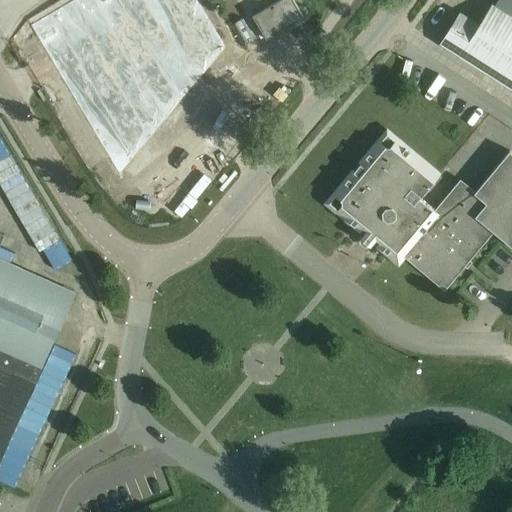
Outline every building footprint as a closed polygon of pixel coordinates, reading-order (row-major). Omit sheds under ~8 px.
[(277,0),(252,15),(266,38),(303,16),(293,0),(277,0)] [(511,16),(492,4),(479,24),(460,12),(440,43),(511,88),(511,16)] [(33,74),(69,67),(62,33),(45,37),(49,54),(39,56),(36,44),(27,46),(33,74)] [(190,124),(213,149),(240,124),(218,99),(190,124)] [(511,246),(511,152),(510,150),(475,192),(460,180),(435,210),(420,198),(439,175),(387,131),(327,203),(361,231),(363,228),(367,231),(360,238),(370,246),(376,238),(380,241),(377,244),(390,255),(396,248),(444,289),(493,231),(511,246)] [(0,347),(42,367),(75,294),(0,260),(0,347)] [(0,460),(42,367),(0,347),(0,460)]
